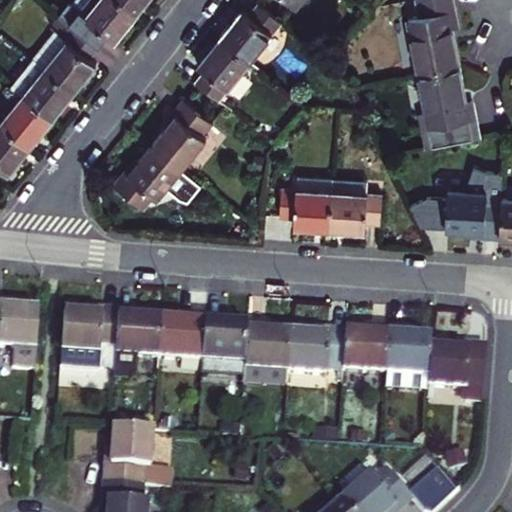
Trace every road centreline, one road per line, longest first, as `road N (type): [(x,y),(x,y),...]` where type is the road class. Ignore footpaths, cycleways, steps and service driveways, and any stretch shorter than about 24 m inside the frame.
road 1 (residential): [(56,251),(511,283)]
road 2 (residential): [(56,251),(62,185),(74,153),(198,0)]
road 3 (residential): [(468,511),(499,463),(511,305)]
